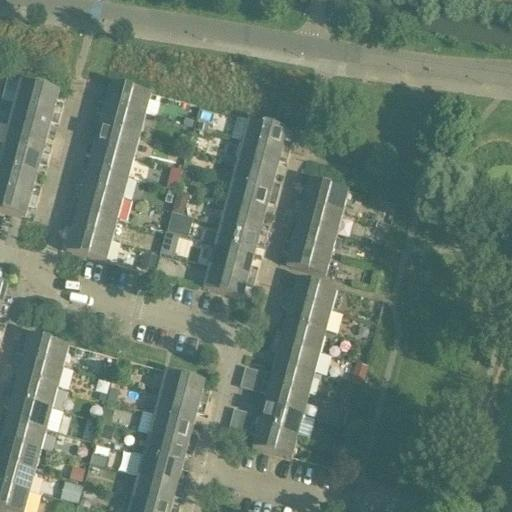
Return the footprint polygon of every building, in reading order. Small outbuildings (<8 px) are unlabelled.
[(19,85),(13,107),(60,120),(63,109),(56,107),(59,95),(19,85)] [(101,97),(98,107),(144,120),(150,98),(111,88),(108,99),(101,97)] [(60,120),(13,107),(8,128),(47,138),(50,128),(57,129),(60,120)] [(144,120),(98,107),(95,117),(102,119),(100,130),(139,141),(144,120)] [(247,124),(241,146),(288,159),(291,148),(284,147),(287,135),(247,124)] [(44,149),(47,138),(8,128),(2,149),(49,161),(51,151),(44,149)] [(133,161),(139,141),(100,130),(97,141),(90,139),(87,149),(133,161)] [(286,169),(288,159),(241,146),(236,167),(275,178),(278,167),(286,169)] [(46,171),(49,161),(2,149),(0,156),(0,170),(36,180),(39,169),(46,171)] [(127,182),(133,161),(87,149),(84,159),(91,161),(88,172),(127,182)] [(273,188),(275,178),(236,167),(230,188),(277,200),(280,190),(273,188)] [(33,191),(36,180),(0,170),(0,192),(38,203),(40,193),(33,191)] [(122,203),(127,182),(88,172),(85,183),(78,181),(75,191),(122,203)] [(298,195),(295,206),(342,218),(348,196),(308,185),(305,197),(298,195)] [(274,210),(277,200),(230,188),(225,209),(264,219),(267,208),(274,210)] [(116,224),(122,203),(75,191),(72,201),(80,203),(77,213),(116,224)] [(35,213),(38,203),(0,192),(0,215),(25,223),(28,211),(35,213)] [(336,239),(342,218),(295,206),(293,215),(300,217),(297,228),(336,239)] [(261,230),(264,219),(225,209),(219,229),(266,242),(268,232),(261,230)] [(111,245),(116,224),(77,213),(74,224),(67,222),(64,232),(111,245)] [(193,221),(173,216),(167,234),(188,240),(193,221)] [(331,259),(336,239),(297,228),(294,239),(287,237),(284,247),(331,259)] [(263,252),(266,242),(219,229),(213,250),(253,261),(256,250),(263,252)] [(105,267),(111,245),(64,232),(61,243),(69,245),(65,256),(105,267)] [(325,281),(331,259),(284,247),(281,257),(288,259),(285,270),(292,272),(325,281)] [(250,272),(253,261),(213,250),(208,271),(255,284),(257,274),(250,272)] [(252,294),(255,284),(208,271),(202,293),(242,303),(245,292),(252,294)] [(286,293),(284,303),(330,316),(336,294),(297,284),(294,295),(286,293)] [(0,286),(0,310),(8,313),(11,302),(4,301),(7,289),(0,286)] [(339,294),(335,313),(344,314),(348,295),(339,294)] [(325,337),(330,316),(284,303),(281,313),(288,315),(285,326),(325,337)] [(0,321),(6,323),(8,313),(0,310),(0,321)] [(319,358),(325,337),(285,326),(282,337),(275,335),(272,345),(319,358)] [(18,349),(16,359),(62,372),(68,350),(29,339),(25,351),(18,349)] [(313,379),(319,358),(272,345),(270,355),(277,357),(274,368),(313,379)] [(57,393),(62,372),(16,359),(13,369),(20,371),(17,382),(57,393)] [(308,399),(313,379),(274,368),(271,379),(264,377),(261,387),(308,399)] [(165,376),(159,398),(206,410),(208,400),(201,398),(204,387),(165,376)] [(51,414),(57,393),(17,382),(14,393),(7,391),(4,401),(51,414)] [(302,420),(308,399),(261,387),(259,397),(266,399),(263,410),(302,420)] [(203,420),(206,410),(159,398),(154,419),(193,429),(196,418),(203,420)] [(46,434),(51,414),(4,401),(2,411),(9,413),(6,424),(46,434)] [(297,441),(302,420),(263,410),(260,421),(253,419),(250,429),(297,441)] [(190,440),(193,429),(154,419),(148,439),(195,452),(197,442),(190,440)] [(0,444),(40,455),(46,434),(6,424),(3,434),(0,433),(0,444)] [(291,463),(297,441),(250,429),(247,439),(255,441),(251,453),(291,463)] [(192,462),(195,452),(148,439),(138,437),(133,458),(143,460),(182,471),(185,460),(192,462)] [(0,466),(35,476),(40,455),(0,444),(0,466)] [(179,482),(182,471),(143,460),(137,481),(184,494),(186,483),(179,482)] [(0,489),(29,497),(35,476),(0,466),(0,489)] [(181,504),(184,494),(137,481),(132,502),(168,511),(170,511),(174,502),(181,504)] [(0,511),(25,511),(29,497),(0,489),(0,511)] [(168,511),(132,502),(128,511),(168,511)]
